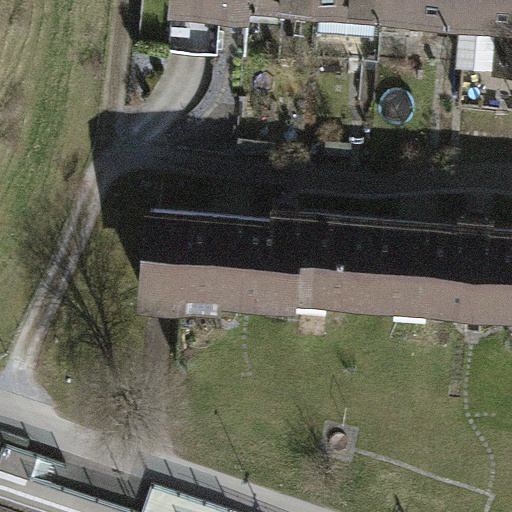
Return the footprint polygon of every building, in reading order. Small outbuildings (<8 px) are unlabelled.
[(249,0),(175,0),(171,44),(217,48),(221,6),(248,8),(249,0)] [(249,0),(248,8),(284,11),(284,0),(287,0),(317,3),(317,0),(249,0)] [(384,0),(317,0),(317,3),(321,3),(319,28),(375,32),(378,8),(384,9),(384,0)] [(453,0),(384,0),(384,9),(452,14),(453,0)] [(511,0),(453,0),(452,14),(463,15),(460,57),(465,63),(511,67),(511,0)] [(362,293),(369,217),(274,210),(273,218),(153,208),(146,294),(185,297),(186,288),(294,297),(295,289),(362,293)] [(369,217),(362,293),(511,306),(511,230),(489,228),(490,219),(462,216),(462,226),(369,217)] [(228,511),(111,473),(103,498),(146,511),(228,511)]
